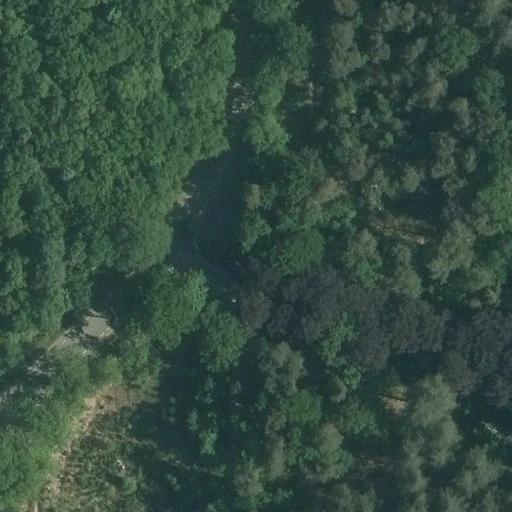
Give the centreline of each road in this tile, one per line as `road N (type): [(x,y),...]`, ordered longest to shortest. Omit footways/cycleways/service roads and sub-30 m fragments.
road 1 (tertiary): [(149,266),(229,112),(230,0)]
road 2 (unclassified): [(212,511),(220,316),(209,299),(149,266)]
road 3 (tertiary): [(0,415),(149,266)]
